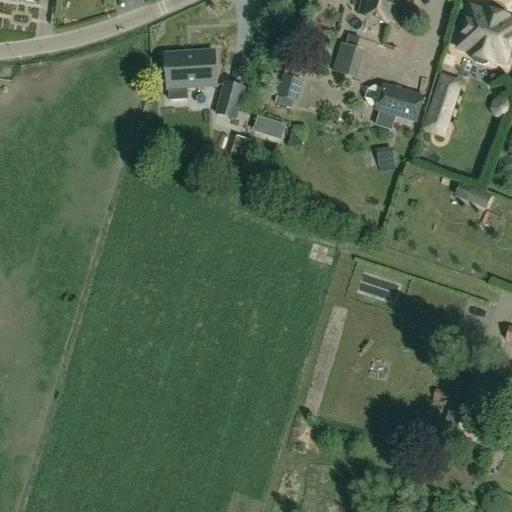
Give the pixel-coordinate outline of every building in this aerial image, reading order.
[(409,0),(360,0),(357,14),(393,24),(399,3),(408,5),(409,0)] [(511,22),(506,20),(507,16),(484,8),(483,12),(472,7),(458,45),(469,49),(468,53),(470,54),(471,58),(473,61),(481,64),(485,63),(488,60),(490,61),(492,57),(503,61),(507,50),(511,51),(511,50),(511,22)] [(346,46),(357,49),(360,39),(349,36),(346,46)] [(354,80),(363,51),(357,49),(346,46),(340,44),(332,73),(354,80)] [(167,89),(168,89),(169,102),(188,101),(187,88),(215,87),(213,52),(165,55),(167,89)] [(297,67),(291,94),(305,98),(312,71),(297,67)] [(442,79),(429,118),(446,125),(459,84),(442,79)] [(236,121),(245,88),(223,82),(214,115),(236,121)] [(416,124),(424,97),(381,85),(374,112),(416,124)] [(252,131),(281,140),(287,122),(257,113),(252,131)] [(251,141),(225,134),(220,155),(245,162),(251,141)] [(490,197),(458,184),(454,196),(485,209),(490,197)] [(433,398),(446,403),(449,394),(436,390),(433,398)] [(505,428),(461,413),(455,434),(498,448),(505,428)]
